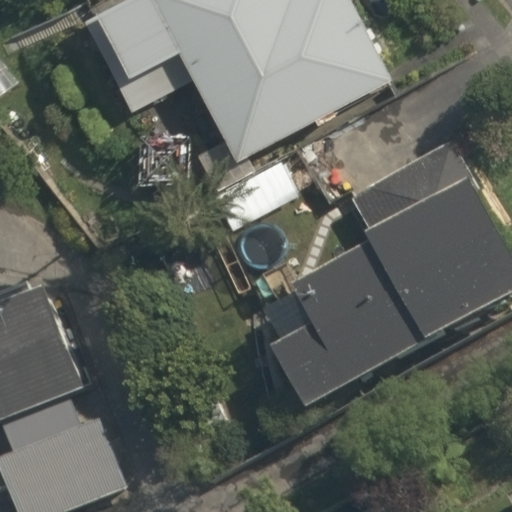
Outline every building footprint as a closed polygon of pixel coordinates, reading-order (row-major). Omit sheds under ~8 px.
[(206,79),(246,154),(393,76),(352,0),(119,0),(88,17),(140,114),(206,79)] [(315,414),(511,302),(511,246),(454,145),(349,205),(375,251),(299,294),(321,332),(281,354),(315,414)] [(249,182),(263,213),(300,195),(286,164),(249,182)] [(0,431),(7,429),(18,457),(86,434),(74,401),(89,395),(51,296),(0,315),(0,431)] [(86,434),(18,457),(0,464),(7,482),(13,497),(14,499),(18,511),(93,511),(131,497),(128,488),(105,427),(86,434)]
